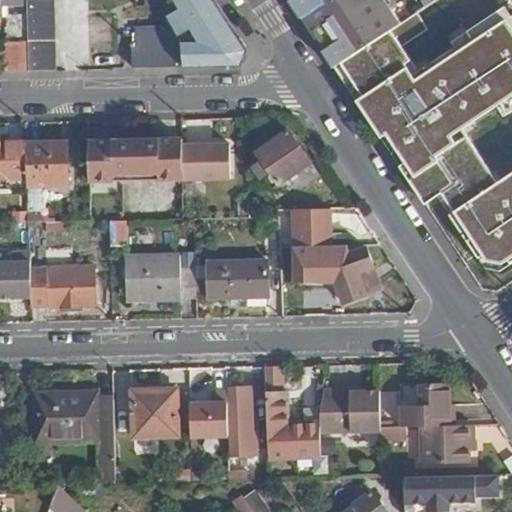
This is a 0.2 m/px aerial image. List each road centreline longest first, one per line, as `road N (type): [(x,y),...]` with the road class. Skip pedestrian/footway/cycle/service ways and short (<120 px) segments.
road 1 (residential): [(472,333),(0,349)]
road 2 (tertiary): [(298,74),(472,333)]
road 3 (residential): [(298,74),(267,94),(0,98)]
